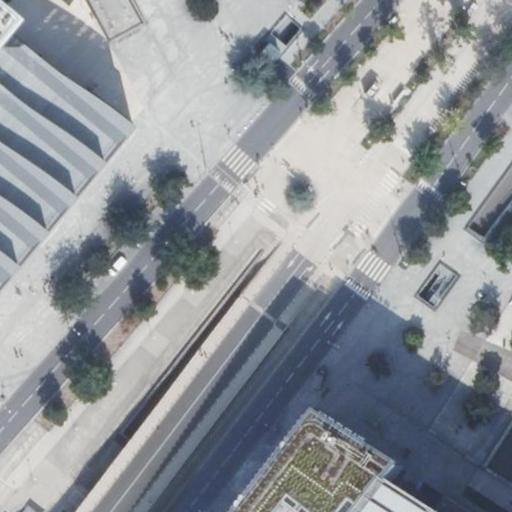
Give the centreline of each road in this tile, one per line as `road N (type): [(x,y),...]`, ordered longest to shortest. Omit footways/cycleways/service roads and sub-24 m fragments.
road 1 (residential): [(380,0),(0,435)]
road 2 (residential): [(109,511),(354,194),(434,191)]
road 3 (residential): [(186,511),(434,191)]
road 4 (residential): [(434,191),(511,81)]
